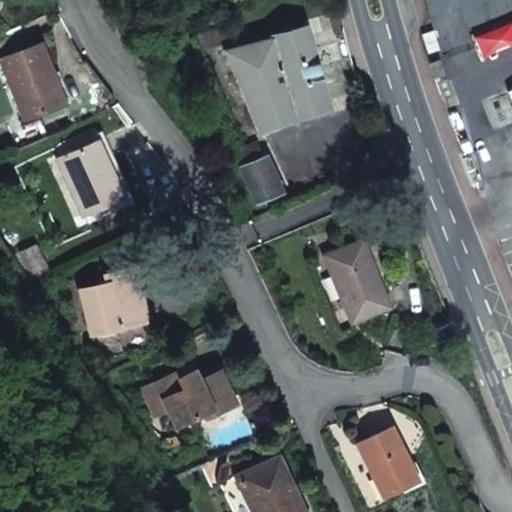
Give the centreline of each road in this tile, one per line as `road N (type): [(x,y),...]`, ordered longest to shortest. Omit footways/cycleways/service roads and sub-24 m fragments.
road 1 (residential): [(71,0),(189,172),(287,368),(310,382)]
road 2 (secondary): [(377,0),(407,112),(511,376)]
road 3 (residential): [(310,382),(367,386),(417,377),(442,384),(504,504),(511,505)]
road 4 (unclassified): [(310,382),(309,430),(343,511)]
